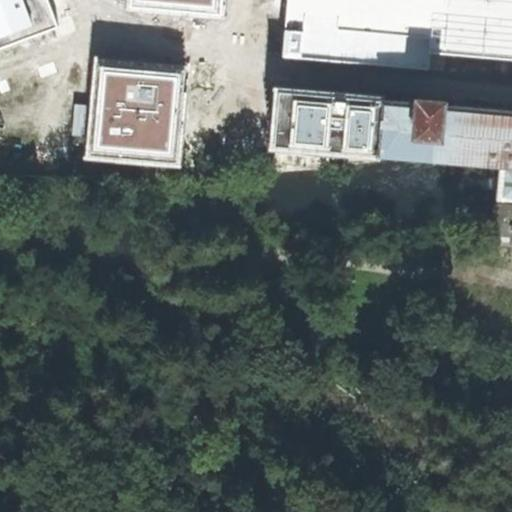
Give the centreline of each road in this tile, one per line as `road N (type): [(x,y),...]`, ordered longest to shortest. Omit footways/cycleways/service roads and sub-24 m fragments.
road 1 (track): [(0,477),(141,429),(389,501),(402,511)]
road 2 (residential): [(233,63),(511,95)]
road 3 (residential): [(83,0),(166,49),(233,63)]
